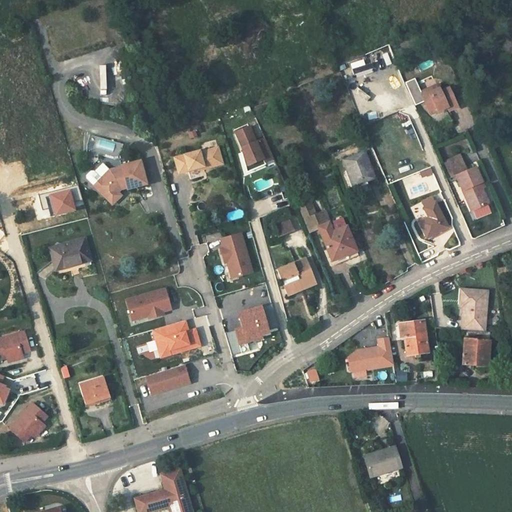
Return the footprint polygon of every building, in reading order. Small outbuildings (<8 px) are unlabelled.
[(350,71),(352,82),(374,79),(372,67),(350,71)] [(383,85),(390,82),(385,72),(378,75),(383,85)] [(420,92),(428,111),(436,107),(437,112),(447,107),(449,111),(457,107),(449,88),(441,91),(438,85),(420,92)] [(454,109),(462,130),(474,126),(467,104),(454,109)] [(274,159),(265,138),(256,142),(249,127),(236,133),(244,152),(243,152),(248,165),(263,159),(264,163),(265,163),(274,159)] [(94,145),(111,151),(114,142),(97,136),(94,145)] [(199,151),(174,157),(178,173),(188,171),(190,179),(223,170),(217,147),(199,152),(199,151)] [(248,165),(243,152),(239,154),(247,173),(265,165),(265,163),(264,163),(263,159),(248,165)] [(364,152),(343,160),(353,186),(374,178),(364,152)] [(121,168),(108,171),(100,179),(92,172),(89,172),(85,176),(85,180),(107,200),(110,200),(117,193),(120,190),(126,188),(126,189),(146,184),(140,161),(121,166),(121,168)] [(488,203),(482,189),(480,183),(482,182),(475,167),(457,175),(472,210),(488,203)] [(429,174),(427,169),(420,171),(422,177),(429,174)] [(77,186),(38,195),(42,210),(49,209),(50,216),(75,210),(74,205),(82,203),(77,186)] [(299,207),(308,204),(301,187),(292,191),(299,207)] [(120,196),(117,193),(110,200),(107,200),(111,205),(120,196)] [(424,208),(427,214),(438,208),(435,202),(424,208)] [(308,204),(299,207),(309,232),(318,228),(329,223),(325,212),(316,216),(310,203),(308,204)] [(438,208),(427,214),(429,218),(419,223),(427,238),(447,228),(438,208)] [(230,220),(241,218),(239,211),(228,214),(230,220)] [(288,218),(273,221),(276,236),(292,233),(288,218)] [(343,218),(333,222),(329,223),(318,228),(332,261),(357,251),(347,226),(343,218)] [(251,273),(240,234),(218,240),(229,279),(251,273)] [(89,260),(83,239),(49,248),(53,259),(56,270),(89,260)] [(357,251),(332,261),(334,266),(359,255),(357,251)] [(277,272),(285,290),(300,284),(303,289),(317,283),(307,260),(277,272)] [(300,284),(285,290),(287,295),(303,289),(300,284)] [(169,310),(163,289),(124,301),(130,322),(169,310)] [(487,291),(466,290),(465,306),(463,306),(461,329),(465,330),(485,331),(487,291)] [(278,328),(271,305),(259,308),(266,332),(278,328)] [(266,332),(259,308),(235,315),(240,330),(243,343),(267,335),(266,332)] [(399,324),(400,337),(404,337),(406,356),(429,353),(425,320),(399,324)] [(185,322),(154,331),(162,358),(194,348),(188,331),(185,322)] [(188,331),(194,348),(201,346),(195,329),(188,331)] [(243,343),(240,330),(225,334),(231,356),(246,351),(243,343)] [(464,339),(489,341),(490,331),(485,331),(465,330),(464,339)] [(24,331),(0,338),(0,359),(7,357),(7,359),(22,355),(21,353),(30,350),(24,331)] [(393,365),(389,338),(378,339),(379,347),(357,350),(348,356),(350,370),(367,368),(367,369),(393,365)] [(488,366),(489,341),(464,339),(462,364),(488,366)] [(182,366),(144,378),(150,395),(188,383),(182,366)] [(316,371),(308,373),(311,383),(319,381),(316,371)] [(20,395),(37,390),(32,375),(15,380),(20,395)] [(102,398),(109,396),(103,377),(79,385),(84,403),(95,400),(96,403),(103,401),(102,398)] [(0,405),(4,407),(11,390),(1,386),(0,385),(0,405)] [(32,404),(10,430),(26,443),(32,435),(34,436),(44,424),(42,423),(47,416),(32,404)] [(44,424),(34,436),(36,438),(46,426),(44,424)] [(401,467),(394,447),(377,452),(378,454),(364,458),(370,477),(373,476),(375,485),(390,480),(388,471),(401,467)] [(171,511),(192,511),(180,470),(167,474),(163,481),(166,491),(135,500),(138,511),(151,511),(170,506),(171,511)]
